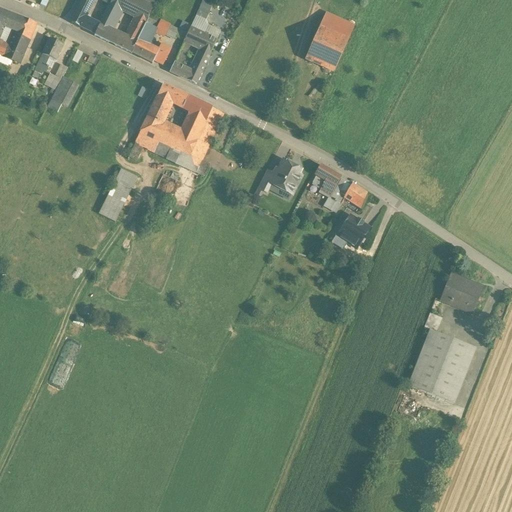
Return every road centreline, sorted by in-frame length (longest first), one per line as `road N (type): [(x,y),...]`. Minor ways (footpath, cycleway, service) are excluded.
road 1 (residential): [(63,29),(356,177),(511,282)]
road 2 (track): [(270,511),(393,202)]
